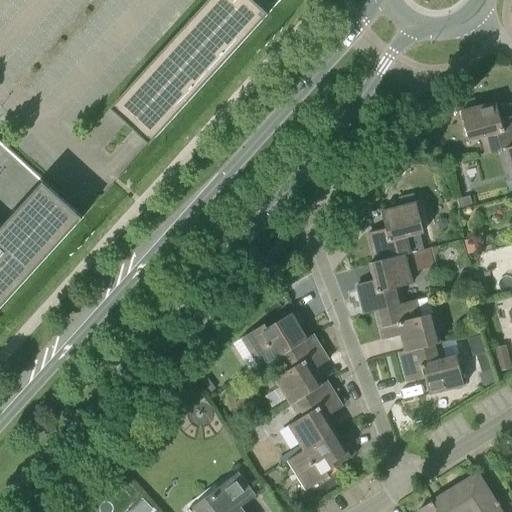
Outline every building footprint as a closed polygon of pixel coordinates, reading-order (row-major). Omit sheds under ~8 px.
[(208,0),(111,108),(119,116),(142,136),(150,144),(269,14),(253,0),(208,0)] [(486,155),(506,150),(511,147),(511,116),(501,119),(496,102),(477,107),(475,99),(459,103),(469,141),(482,138),(486,155)] [(0,309),(83,218),(44,182),(0,141),(0,309)] [(376,261),(385,260),(404,255),(415,252),(411,235),(423,232),(413,195),(398,199),(400,206),(381,211),(385,228),(369,233),(376,261)] [(473,196),(462,199),(465,208),(475,206),(473,196)] [(468,254),(477,252),(473,238),(464,241),(468,254)] [(376,311),(403,303),(399,287),(411,284),(404,255),(385,260),(376,261),(370,263),(375,280),(357,284),(364,314),(376,311)] [(471,283),(468,271),(460,273),(457,278),(459,286),(471,283)] [(405,351),(440,342),(433,314),(420,317),(416,300),(403,303),(376,311),(384,339),(401,335),(405,351)] [(261,368),(277,358),(307,339),(299,325),(304,322),(296,310),(266,328),(264,324),(242,338),(261,368)] [(307,339),(277,358),(285,372),(275,379),(290,404),(321,385),(312,370),(328,361),(312,335),(307,339)] [(476,355),(485,353),(480,335),(466,339),(472,357),(476,355)] [(440,342),(405,351),(400,352),(407,382),(425,377),(429,394),(464,386),(456,356),(444,359),(440,342)] [(511,371),(509,357),(494,360),(496,373),(511,371)] [(483,386),(495,382),(491,369),(479,373),(483,386)] [(218,390),(208,376),(199,382),(209,396),(218,390)] [(326,382),(321,385),(290,404),(299,419),(288,425),(304,451),(335,432),(326,417),(342,408),(326,382)] [(335,432),(304,451),(289,460),(307,490),(329,476),(327,472),(356,454),(349,442),(343,445),(335,432)] [(239,511),(238,510),(254,497),(236,474),(188,511),(239,511)] [(501,511),(478,474),(419,509),(420,511),(501,511)]
